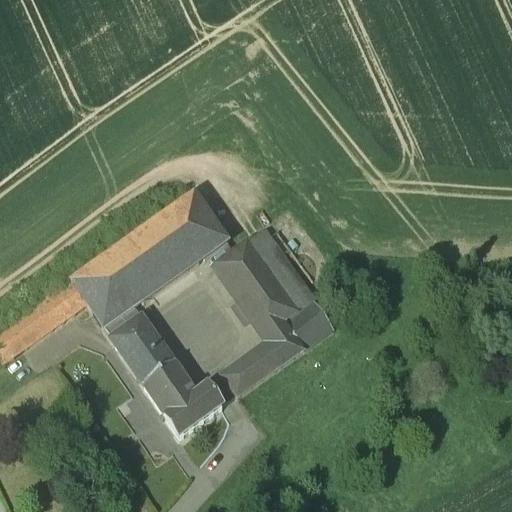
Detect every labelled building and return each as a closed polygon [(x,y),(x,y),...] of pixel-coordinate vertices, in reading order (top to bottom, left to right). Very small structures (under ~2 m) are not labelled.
[(170,216),(67,288),(83,310),(99,334),(130,313),(221,248),(175,181),(156,195),(170,216)] [(266,350),(219,383),(233,403),(311,348),(242,250),(212,271),(266,350)] [(67,288),(0,335),(0,368),(83,310),(67,288)] [(160,356),(130,313),(99,334),(129,377),(160,356)] [(191,400),(160,356),(129,377),(176,443),(218,413),(203,392),(191,400)]
